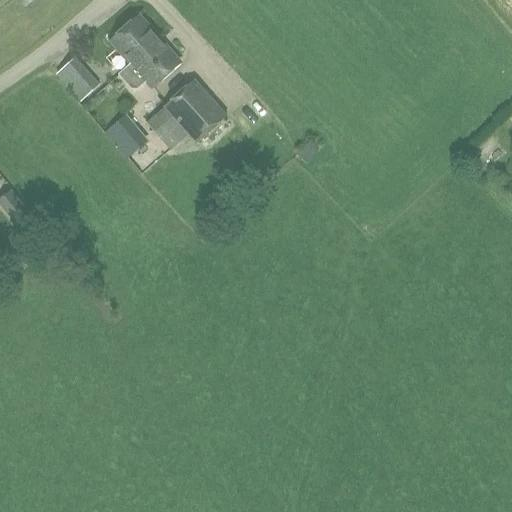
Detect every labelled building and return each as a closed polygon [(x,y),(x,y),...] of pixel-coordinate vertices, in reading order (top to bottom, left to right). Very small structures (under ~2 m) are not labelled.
[(137,91),(147,82),(153,88),(180,64),(139,17),(112,41),(132,64),(118,76),(131,90),(137,91)] [(81,103),(100,86),(76,59),(57,75),(81,103)] [(165,107),(173,117),(155,132),(170,150),(188,134),(197,143),(227,117),(195,81),(165,107)] [(149,140),(127,115),(106,134),(127,159),(149,140)] [(0,205),(15,224),(29,213),(12,191),(0,199),(0,205)] [(21,270),(41,254),(53,244),(43,232),(31,242),(11,258),(21,270)]
